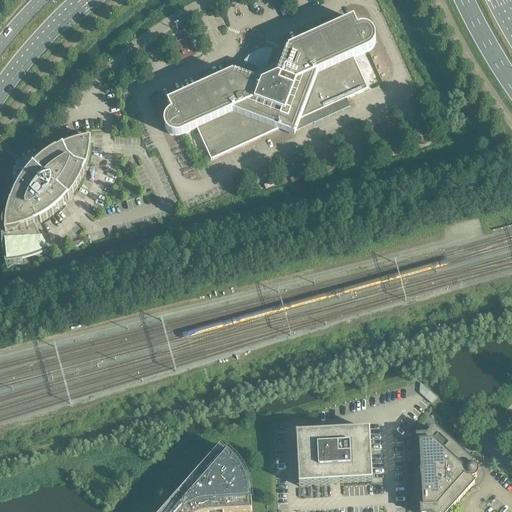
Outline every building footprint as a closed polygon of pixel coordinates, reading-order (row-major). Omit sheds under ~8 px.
[(179,137),(182,136),(196,129),(211,161),(306,118),(368,90),(354,58),(368,52),(371,50),(373,48),(375,45),(376,42),(375,38),(374,35),(373,32),(370,30),(367,29),(364,28),(361,28),(358,29),(354,20),(289,49),(285,60),(243,79),(233,75),(168,104),(172,114),(169,115),(167,117),(165,120),(164,123),(165,127),(165,130),(167,133),(170,135),(172,136),(176,137),(179,137)] [(385,65),(377,66),(379,82),(387,81),(385,65)] [(50,155),(45,159),(44,158),(43,159),(43,160),(40,166),(35,171),(31,167),(28,169),(26,172),(31,176),(26,181),(21,185),(20,185),(19,186),(20,187),(17,191),(14,198),(13,198),(13,199),(12,205),(10,204),(8,212),(4,211),(3,220),(2,225),(2,229),(2,242),(3,256),(4,259),(5,263),(8,271),(22,260),(35,257),(47,252),(35,226),(40,223),(40,224),(49,218),(57,212),(64,205),(68,200),(68,201),(74,193),(80,184),(84,175),(83,174),(85,169),(86,170),(89,160),(91,149),(91,139),(81,141),(71,144),(61,148),(62,148),(57,151),(56,150),(55,151),(55,152),(50,155)] [(73,248),(84,245),(82,240),(72,244),(73,248)] [(473,464),(434,430),(427,437),(417,438),(419,471),(422,471),(422,474),(421,474),(422,480),(422,483),(420,483),(421,511),(448,511),(474,484),(472,481),(471,467),(473,464)] [(370,431),(296,435),(299,487),(373,483),(370,431)] [(218,445),(157,511),(198,511),(202,508),(204,506),(206,505),(208,505),(222,504),(222,511),(249,511),(252,511),(251,500),(251,491),(249,483),(246,475),(241,467),(236,460),(229,455),(218,445)]
